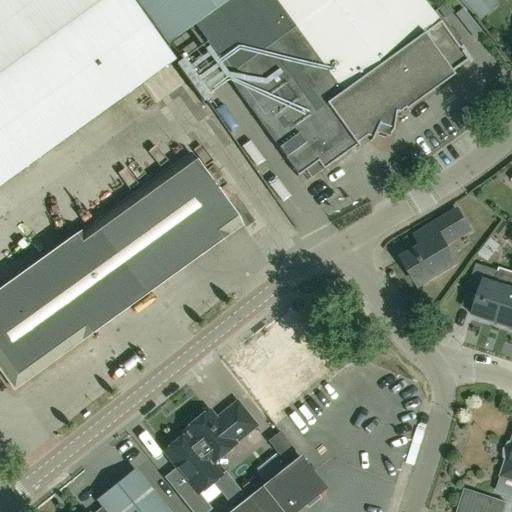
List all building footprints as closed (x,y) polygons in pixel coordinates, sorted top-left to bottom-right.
[(440,21),(439,21),(421,0),(0,0),(0,187),(175,62),(130,0),(136,0),(169,46),(195,27),(230,75),(226,78),(246,105),(297,176),(298,178),(309,170),(314,177),(323,171),(323,172),(356,148),(357,149),(359,148),(357,146),(366,139),(371,141),(370,142),(372,143),(379,127),(391,131),(394,113),(397,113),(403,109),(404,110),(453,76),(451,72),(468,61),(440,21)] [(483,22),(502,3),(498,0),(465,0),(463,2),(483,22)] [(0,370),(13,390),(89,336),(128,308),(128,307),(145,295),(222,240),(242,225),(190,154),(77,236),(76,236),(37,264),(2,290),(1,290),(0,290),(0,370)] [(446,246),(470,231),(458,210),(437,223),(444,234),(403,259),(420,288),(457,265),(446,246)] [(498,325),(510,289),(495,285),(499,272),(477,265),(469,288),(481,292),(473,317),(498,325)] [(511,290),(510,289),(498,325),(511,329),(511,290)] [(249,393),(275,426),(334,378),(301,337),(251,377),(258,386),(249,393)] [(234,443),(255,426),(237,403),(222,415),(225,419),(219,424),(208,412),(183,432),(186,435),(210,465),(211,464),(235,445),(234,443)] [(267,442),(287,467),(296,459),(292,454),(295,451),(279,432),(267,442)] [(221,476),(211,464),(210,465),(186,435),(164,452),(190,485),(178,495),(190,511),(207,511),(211,509),(198,494),(221,476)] [(297,511),(326,490),(300,457),(230,511),(297,511)] [(167,511),(134,470),(96,501),(102,508),(96,511),(167,511)] [(217,511),(230,498),(220,488),(207,503),(217,511)] [(504,511),(506,505),(495,501),(466,492),(459,511),(504,511)]
